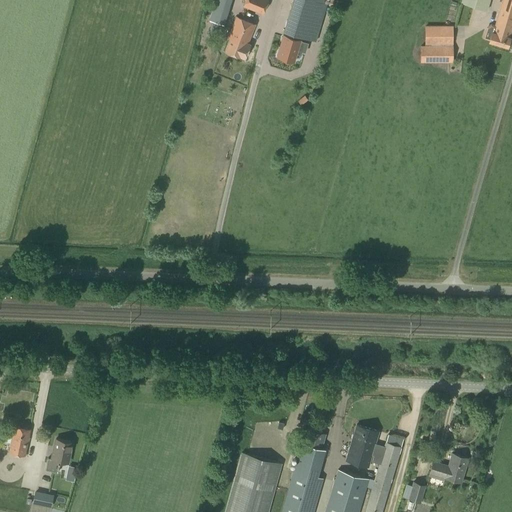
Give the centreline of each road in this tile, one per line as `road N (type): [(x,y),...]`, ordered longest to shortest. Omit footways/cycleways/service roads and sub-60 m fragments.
road 1 (tertiary): [(511,390),(0,367)]
road 2 (unclassified): [(511,292),(0,271)]
